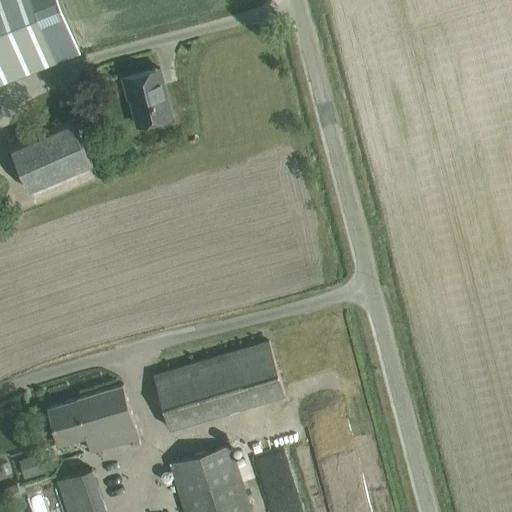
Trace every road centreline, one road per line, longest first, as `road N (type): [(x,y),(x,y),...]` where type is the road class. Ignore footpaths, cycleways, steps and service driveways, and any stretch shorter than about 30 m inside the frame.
road 1 (unclassified): [(431,511),(299,0)]
road 2 (unknown): [(373,286),(118,351)]
road 3 (unknown): [(131,511),(149,427),(118,351)]
road 4 (unknown): [(118,351),(0,391)]
